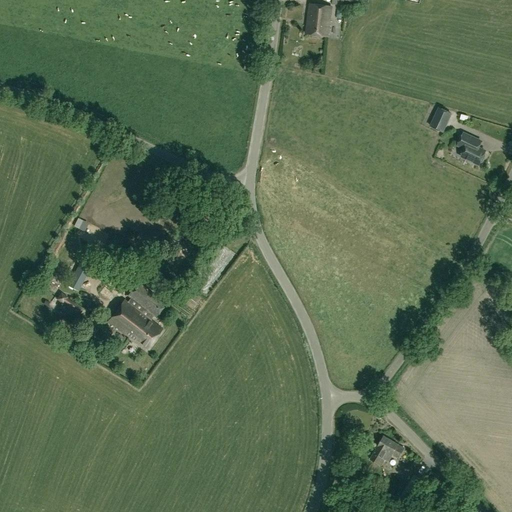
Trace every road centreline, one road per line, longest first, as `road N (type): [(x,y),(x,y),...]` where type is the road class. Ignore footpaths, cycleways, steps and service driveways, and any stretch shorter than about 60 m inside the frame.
road 1 (unclassified): [(249,184),(0,89)]
road 2 (unclassified): [(368,398),(467,261),(511,175)]
road 3 (tertiary): [(327,398),(309,329),(258,231),(249,184)]
road 4 (tertiary): [(249,184),(276,0)]
road 5 (unclassified): [(482,511),(368,398)]
